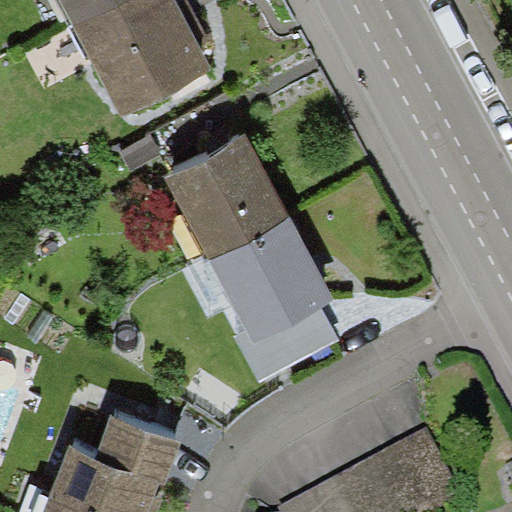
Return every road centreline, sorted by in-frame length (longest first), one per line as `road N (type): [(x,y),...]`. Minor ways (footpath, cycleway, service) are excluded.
road 1 (residential): [(212,511),(261,430),(436,327),(511,295)]
road 2 (primary): [(369,0),(511,251)]
